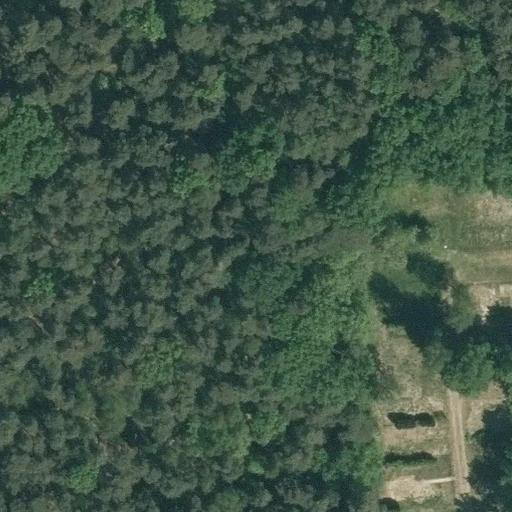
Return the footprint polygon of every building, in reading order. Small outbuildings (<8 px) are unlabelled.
[(495,201),(511,201),(511,191),(508,192),(508,181),(496,181),(495,201)] [(429,185),(428,224),(440,224),(440,214),(453,214),(453,185),(429,185)] [(391,302),(376,303),(377,316),(392,315),(391,302)] [(504,333),(502,302),(490,303),(492,333),(504,333)] [(399,376),(427,375),(426,359),(398,360),(399,376)] [(511,400),(480,402),(481,413),(511,412),(511,400)] [(409,438),(392,439),(394,462),(433,459),(432,445),(410,447),(409,438)] [(440,501),(437,482),(399,489),(403,508),(440,501)] [(511,494),(481,496),(482,511),(511,509),(511,494)]
